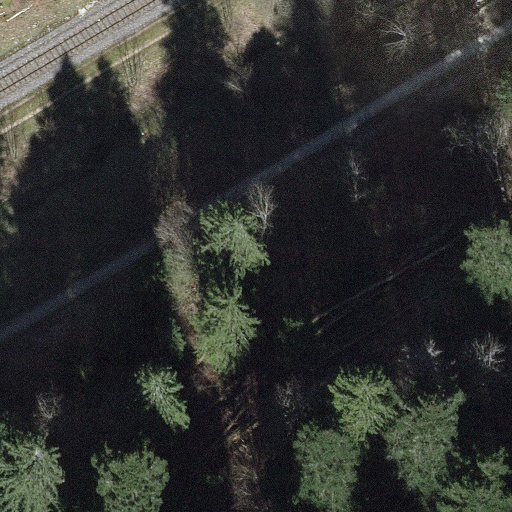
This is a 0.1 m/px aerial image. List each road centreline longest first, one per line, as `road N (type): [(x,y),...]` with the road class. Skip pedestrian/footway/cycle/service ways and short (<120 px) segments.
road 1 (track): [(511,22),(0,329)]
road 2 (track): [(0,123),(208,0)]
